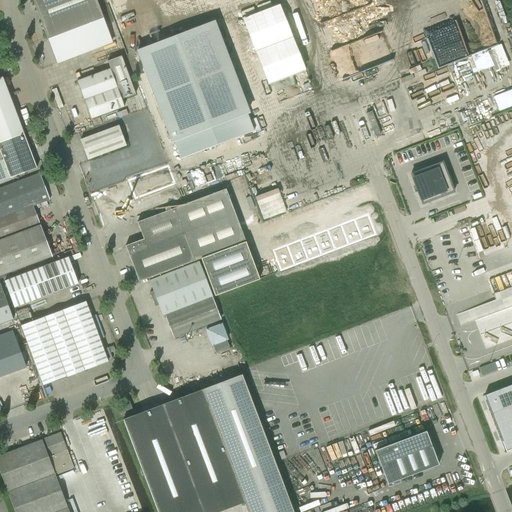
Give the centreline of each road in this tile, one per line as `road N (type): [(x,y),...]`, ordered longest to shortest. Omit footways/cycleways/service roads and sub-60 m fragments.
road 1 (unclassified): [(0,427),(142,375),(12,29),(11,0)]
road 2 (unclassified): [(504,511),(380,187)]
